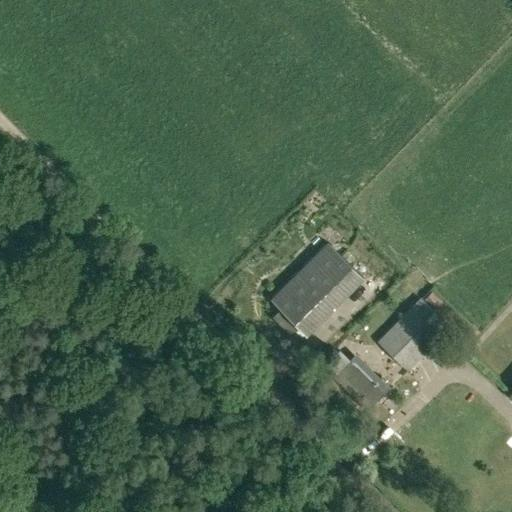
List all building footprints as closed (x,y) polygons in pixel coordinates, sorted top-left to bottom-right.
[(270,299),(307,336),(365,278),(328,241),(270,299)] [(433,289),(426,296),(437,306),(443,299),(433,289)] [(377,341),(408,371),(443,335),(428,320),(435,312),(419,297),(377,341)] [(336,373),(350,359),(340,349),(326,363),(336,373)] [(390,387),(381,378),(358,402),(366,410),(390,387)]
